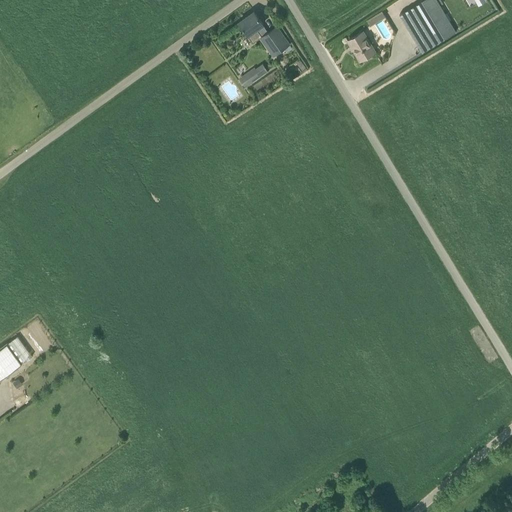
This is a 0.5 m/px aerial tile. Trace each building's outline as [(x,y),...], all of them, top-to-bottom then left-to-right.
[(423,52),(445,39),(423,1),(399,14),(423,52)] [(274,55),(290,44),(276,26),(268,31),(263,24),(264,24),(255,11),(239,22),(253,42),(261,37),(274,55)] [(366,18),(369,24),(385,17),(382,11),(366,18)] [(375,52),(363,31),(348,40),(360,61),(375,52)] [(262,76),(269,71),(263,64),(256,69),(262,76)] [(7,344),(0,348),(0,379),(22,364),(7,344)]
